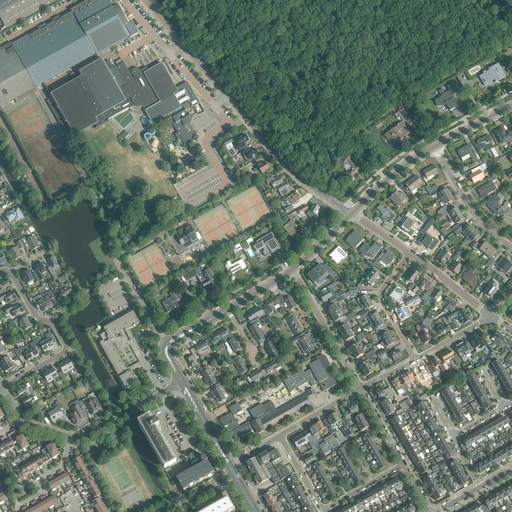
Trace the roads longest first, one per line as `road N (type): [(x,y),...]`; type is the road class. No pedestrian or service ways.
road 1 (tertiary): [(352,215),(291,170),(142,0)]
road 2 (residential): [(361,388),(292,268)]
road 3 (residential): [(435,146),(479,222),(511,247)]
road 4 (residential): [(415,359),(380,294),(409,253)]
